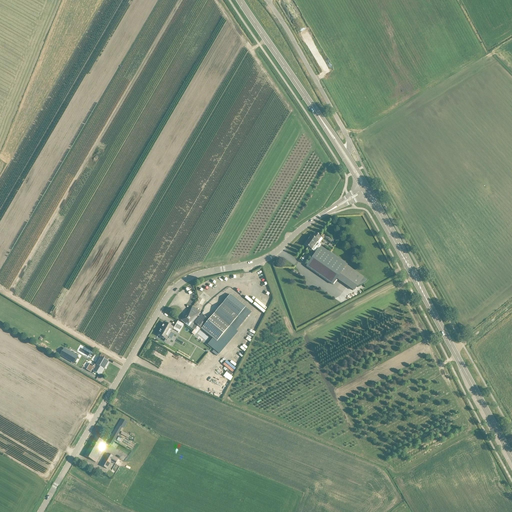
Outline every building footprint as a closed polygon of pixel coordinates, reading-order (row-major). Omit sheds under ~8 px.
[(308,33),(303,20),(297,23),(302,35),(308,33)] [(311,250),(317,242),(318,242),(321,237),(315,233),(312,237),(311,236),(304,245),(311,250)] [(321,246),(306,266),(333,285),(347,264),(321,246)] [(209,320),(201,314),(201,315),(200,313),(192,307),(185,316),(186,316),(185,318),(184,317),(181,321),(193,331),(194,330),(197,327),(198,326),(216,341),(245,308),(230,295),(209,320)] [(174,328),(173,329),(179,332),(183,325),(178,321),(174,328)] [(159,332),(158,335),(160,336),(160,337),(163,339),(164,338),(166,339),(167,337),(170,332),(171,330),(172,328),(171,327),(170,327),(169,326),(168,325),(167,325),(166,324),(164,323),(163,325),(162,327),(160,330),(159,332)] [(72,364),(77,356),(62,347),(58,355),(72,364)] [(93,371),(99,375),(104,366),(106,367),(108,362),(106,361),(103,359),(104,356),(101,354),(99,357),(95,364),(96,365),(93,371)] [(121,419),(107,443),(112,446),(126,422),(121,419)] [(106,443),(96,437),(85,456),(96,463),(103,451),(99,449),(101,445),(104,446),(106,443)] [(108,453),(101,465),(107,469),(112,462),(116,465),(119,459),(108,453)]
